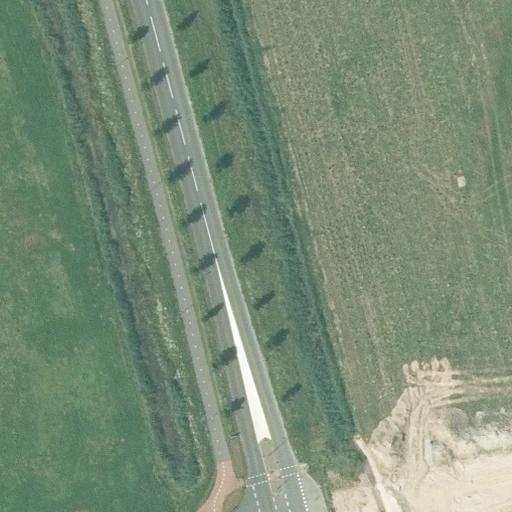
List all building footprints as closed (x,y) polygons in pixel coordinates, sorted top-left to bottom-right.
[(4,233),(0,234),(0,259),(11,257),(4,233)] [(5,345),(0,350),(0,383),(22,362),(5,345)] [(22,362),(0,383),(0,389),(14,404),(20,428),(54,419),(45,386),(22,362)] [(54,419),(20,428),(26,450),(60,442),(54,419)] [(60,442),(26,450),(32,474),(66,464),(60,442)] [(66,464),(32,474),(39,496),(72,487),(66,464)] [(72,487),(39,496),(42,511),(75,511),(79,511),(72,487)]
